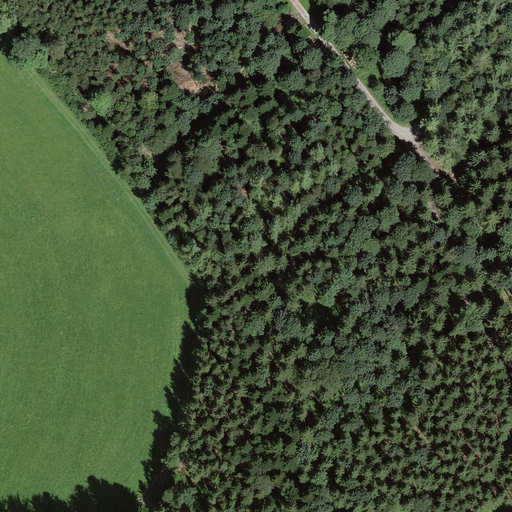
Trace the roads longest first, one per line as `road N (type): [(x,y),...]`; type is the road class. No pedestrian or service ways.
road 1 (track): [(294,0),(436,185),(469,305),(511,390)]
road 2 (track): [(129,511),(170,462),(205,311)]
